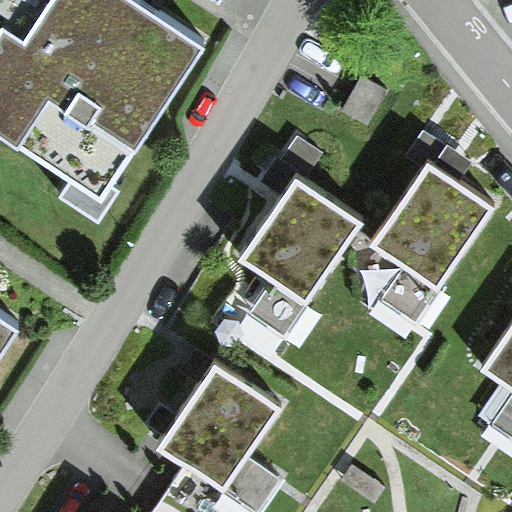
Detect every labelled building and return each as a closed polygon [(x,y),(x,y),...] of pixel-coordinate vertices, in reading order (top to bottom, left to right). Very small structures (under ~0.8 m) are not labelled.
[(197,43),(129,0),(0,0),(0,133),(99,196),(197,43)] [(371,125),(390,86),(366,74),(347,113),(371,125)] [(492,211),(432,168),(374,247),(399,265),(373,301),(409,326),(492,211)] [(355,226),(294,182),(240,258),(267,277),(243,310),(277,335),(355,226)] [(0,298),(0,365),(30,318),(0,298)] [(511,440),(511,340),(492,367),(511,382),(511,389),(487,421),(511,440)] [(284,399),(221,356),(164,442),(258,504),(280,471),(249,450),(284,399)]
